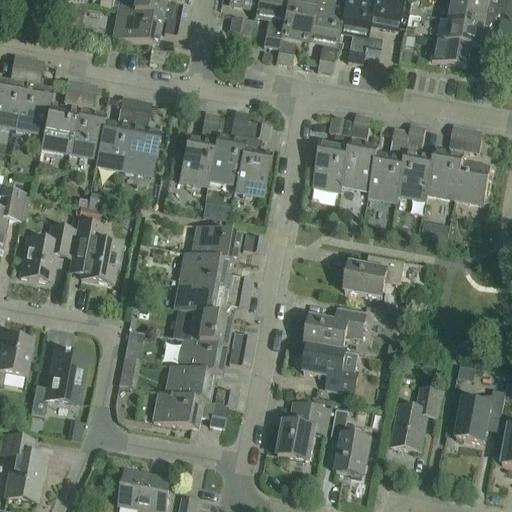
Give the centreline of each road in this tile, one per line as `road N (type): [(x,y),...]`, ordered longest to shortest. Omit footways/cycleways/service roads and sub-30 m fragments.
road 1 (residential): [(244,465),(299,97)]
road 2 (residential): [(0,305),(101,328),(113,340),(99,435)]
road 3 (residential): [(299,97),(511,122)]
road 4 (residential): [(244,465),(99,435)]
road 5 (residential): [(196,92),(56,63)]
